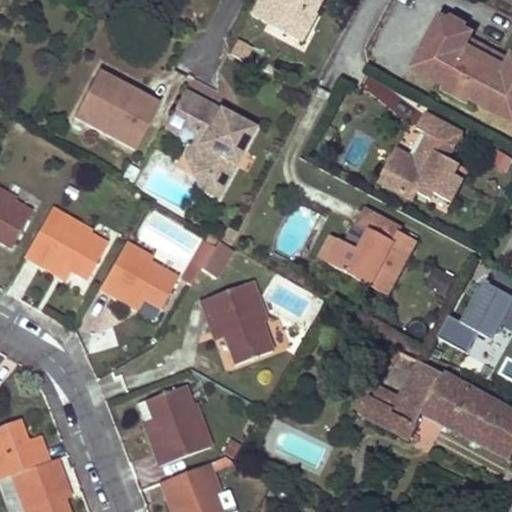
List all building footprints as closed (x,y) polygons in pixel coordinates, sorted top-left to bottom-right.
[(262,0),(253,17),(267,24),(271,17),(286,25),(294,39),(303,44),(313,27),(307,14),(309,9),(317,13),(323,0),(262,0)] [(313,27),(319,15),(317,13),(309,9),(307,14),(313,27)] [(267,24),(294,39),(286,25),(271,17),(267,24)] [(441,18),(414,70),(511,123),(511,58),(510,62),(497,55),(493,63),(479,55),(483,48),(470,40),(472,35),(441,18)] [(245,64),(252,48),(237,41),(230,56),(245,64)] [(483,48),(479,55),(493,63),(497,55),(483,48)] [(373,67),(359,84),(388,107),(402,89),(373,67)] [(74,118),(135,151),(159,106),(97,74),(74,118)] [(184,94),(169,121),(185,130),(197,136),(204,140),(192,162),(189,167),(205,176),(198,188),(217,198),(254,131),(230,118),(228,124),(217,118),(216,111),(184,94)] [(230,118),(216,111),(217,118),(228,124),(230,118)] [(418,130),(430,136),(422,150),(427,153),(421,164),(416,162),(397,151),(386,173),(399,180),(393,191),(414,202),(418,195),(431,202),(435,195),(452,204),(464,182),(455,177),(460,168),(448,161),(462,135),(426,116),(418,130)] [(185,130),(169,121),(165,129),(181,138),(185,130)] [(204,140),(197,136),(185,158),(192,162),(204,140)] [(427,153),(422,150),(416,162),(421,164),(427,153)] [(140,171),(129,165),(122,179),(133,185),(140,171)] [(205,176),(189,167),(198,188),(205,176)] [(399,180),(386,173),(380,183),(393,191),(399,180)] [(0,243),(11,250),(31,215),(14,205),(16,201),(0,192),(0,243)] [(24,257),(56,275),(61,267),(70,272),(87,281),(107,246),(89,236),(91,233),(51,210),(24,257)] [(360,252),(341,242),(329,265),(388,296),(417,243),(400,234),(402,231),(366,211),(358,225),(371,233),(360,252)] [(230,246),(237,234),(229,229),(222,241),(230,246)] [(329,265),(341,242),(333,238),(321,260),(329,265)] [(200,271),(213,249),(202,243),(180,280),(191,286),(200,271)] [(231,252),(216,243),(213,249),(200,271),(214,280),(231,252)] [(136,295),(144,300),(161,310),(177,280),(151,264),(152,261),(125,245),(99,290),(130,307),(136,295)] [(70,272),(61,267),(56,275),(65,280),(70,272)] [(443,295),(453,278),(435,269),(426,286),(443,295)] [(511,277),(497,270),(489,286),(484,283),(463,324),(449,317),(438,339),(468,355),(480,334),(486,338),(499,334),(511,309),(511,277)] [(200,303),(212,334),(221,330),(224,339),(235,366),(272,353),(261,324),(266,322),(252,283),(200,303)] [(130,307),(138,311),(144,300),(136,295),(130,307)] [(215,342),(224,339),(221,330),(212,334),(215,342)] [(511,410),(444,373),(420,362),(400,399),(394,410),(375,400),(371,397),(361,415),(409,442),(424,414),(511,461),(511,460),(511,410)] [(137,405),(144,424),(153,420),(157,430),(148,434),(160,467),(211,448),(195,405),(191,407),(184,388),(137,405)] [(381,389),(375,400),(394,410),(400,399),(381,389)] [(144,424),(148,434),(157,430),(153,420),(144,424)] [(0,481),(11,477),(48,463),(42,447),(28,452),(25,443),(17,422),(0,428),(0,481)] [(28,452),(42,447),(38,438),(25,443),(28,452)] [(48,463),(11,477),(24,511),(67,511),(63,501),(60,492),(65,490),(54,461),(48,463)] [(184,511),(221,511),(215,496),(219,494),(208,466),(160,483),(170,511),(181,511),(184,511)] [(69,498),(65,490),(60,492),(63,501),(69,498)]
